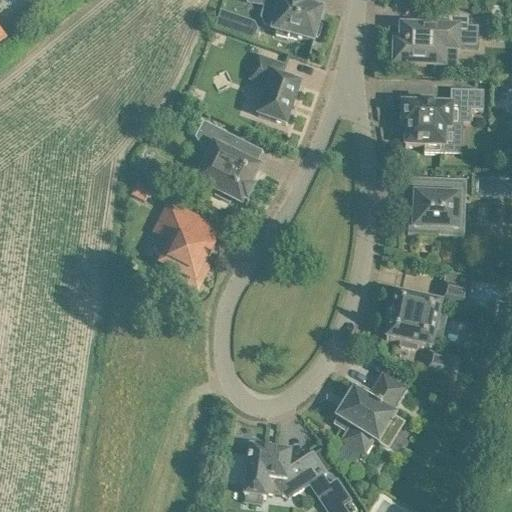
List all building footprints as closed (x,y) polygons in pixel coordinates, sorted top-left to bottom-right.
[(248,0),(248,4),(265,8),(262,19),(266,27),(273,29),(272,32),(277,33),(275,38),(287,41),(288,37),(314,44),(322,12),(306,7),(308,2),(299,0),(283,0),(284,1),(282,1),(281,0),(248,0)] [(221,12),(216,29),(253,41),(259,25),(221,12)] [(391,49),(390,63),(394,63),(394,67),(442,68),(443,49),(457,50),(457,41),(470,41),(470,21),(436,15),(436,26),(429,25),(429,30),(402,30),(401,46),(395,45),(395,49),(391,49)] [(258,118),(267,121),(286,127),(300,86),(281,79),(285,68),(259,59),(250,83),(268,90),(258,118)] [(405,149),(425,149),(425,155),(440,155),(440,152),(446,152),(446,134),(452,134),(452,132),(460,132),(460,126),(469,126),(470,112),(483,113),(483,93),(450,93),(450,107),(434,106),(434,105),(421,105),(421,107),(402,106),(402,123),(409,123),(409,130),(406,129),(405,149)] [(229,205),(231,201),(241,206),(243,202),(247,203),(254,189),(250,187),(259,170),(236,158),(243,144),(203,123),(195,139),(209,158),(196,183),(217,194),(215,198),(229,205)] [(407,237),(427,237),(440,238),(440,232),(458,233),(459,200),(464,200),(465,184),(430,183),(429,197),(415,197),(414,208),(409,208),(407,237)] [(174,280),(180,283),(197,292),(209,269),(204,266),(212,250),(191,239),(200,221),(182,212),(169,205),(153,236),(171,245),(160,267),(177,275),(174,280)] [(445,286),(441,301),(466,307),(469,291),(445,286)] [(386,341),(401,345),(400,349),(416,352),(417,348),(432,351),(441,306),(396,296),(386,341)] [(431,355),(427,371),(451,376),(455,361),(431,355)] [(360,454),(364,456),(373,442),(378,445),(381,441),(388,445),(399,427),(392,423),(395,418),(390,415),(404,392),(383,379),(373,395),(358,386),(333,427),(348,436),(343,443),(360,454)] [(293,497),(326,476),(312,455),(288,471),(290,454),(250,449),(244,499),(266,501),(269,481),(283,482),(293,497)] [(337,482),(315,497),(324,511),(338,511),(351,503),(337,482)]
